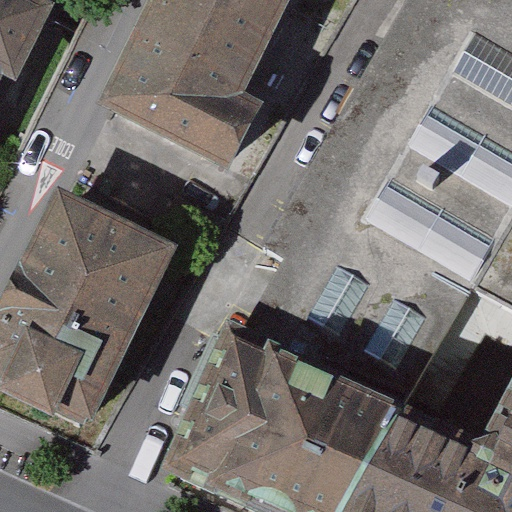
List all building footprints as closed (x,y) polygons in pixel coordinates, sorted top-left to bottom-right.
[(44,20),(2,0),(0,0),(0,76),(1,75),(14,82),(29,51),(44,20)] [(166,0),(109,118),(240,181),(267,124),(243,112),(296,0),(166,0)] [(286,267),(236,364),(490,479),(511,438),(511,0),(418,0),(268,256),(286,267)] [(174,264),(60,210),(0,337),(0,385),(11,391),(2,410),(53,434),(61,417),(94,433),(174,264)] [(511,511),(511,438),(490,479),(236,364),(178,473),(267,511),(511,511)]
